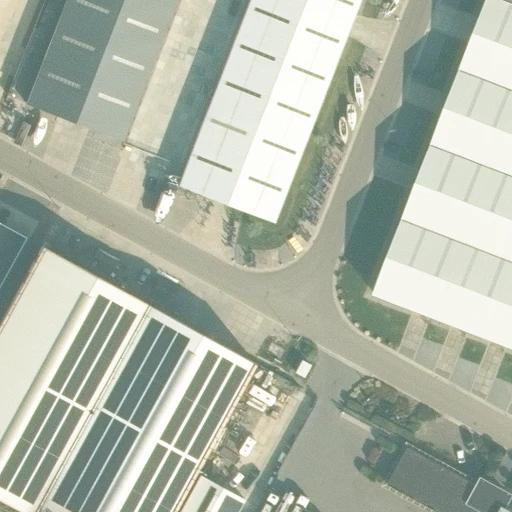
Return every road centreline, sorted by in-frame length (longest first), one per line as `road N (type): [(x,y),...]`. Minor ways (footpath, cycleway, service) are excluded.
road 1 (unclassified): [(298,320),(419,0)]
road 2 (unclassified): [(298,320),(0,157)]
road 3 (unclassified): [(511,436),(298,320)]
